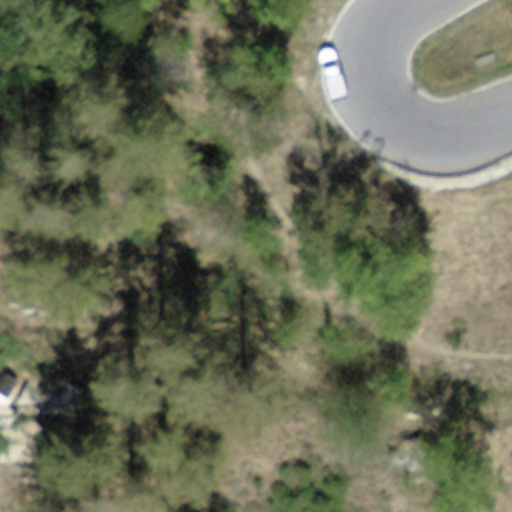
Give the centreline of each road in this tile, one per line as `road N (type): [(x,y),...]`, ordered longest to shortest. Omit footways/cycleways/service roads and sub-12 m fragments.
road 1 (tertiary): [(511,113),(452,136),(395,128),(369,108),(362,55),(404,0)]
road 2 (track): [(352,215),(511,294)]
